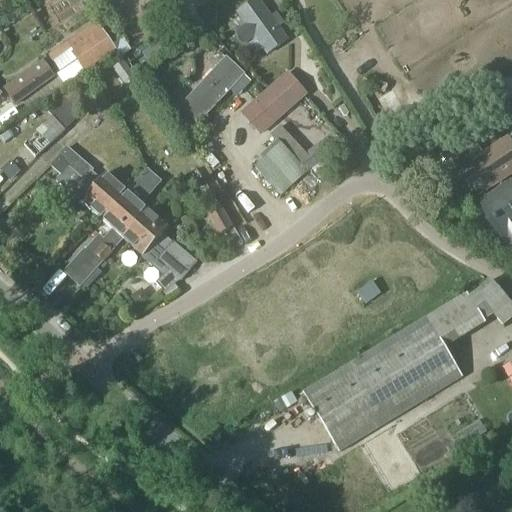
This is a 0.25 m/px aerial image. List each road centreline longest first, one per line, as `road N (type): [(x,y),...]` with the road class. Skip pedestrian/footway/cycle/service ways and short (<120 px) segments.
road 1 (unclassified): [(80,362),(280,243),(369,168)]
road 2 (tertiary): [(251,511),(80,362)]
road 3 (unclassified): [(511,287),(433,236),(369,168)]
road 4 (unknown): [(138,511),(0,397)]
